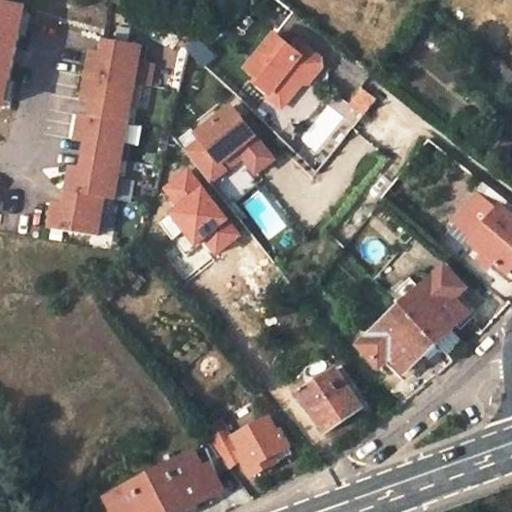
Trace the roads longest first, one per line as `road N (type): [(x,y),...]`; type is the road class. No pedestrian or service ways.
road 1 (secondary): [(511,432),(305,511)]
road 2 (secondary): [(382,511),(511,463)]
road 3 (residential): [(511,190),(426,127),(403,128)]
